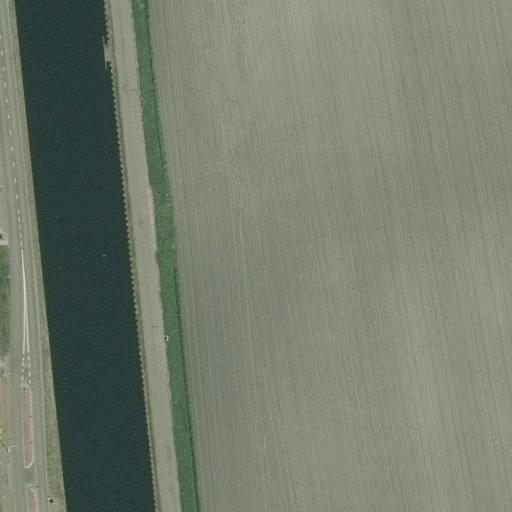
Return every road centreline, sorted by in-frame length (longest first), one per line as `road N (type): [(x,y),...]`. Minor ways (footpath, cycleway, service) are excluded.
road 1 (unclassified): [(173,511),(121,0)]
road 2 (tertiary): [(32,511),(0,41)]
